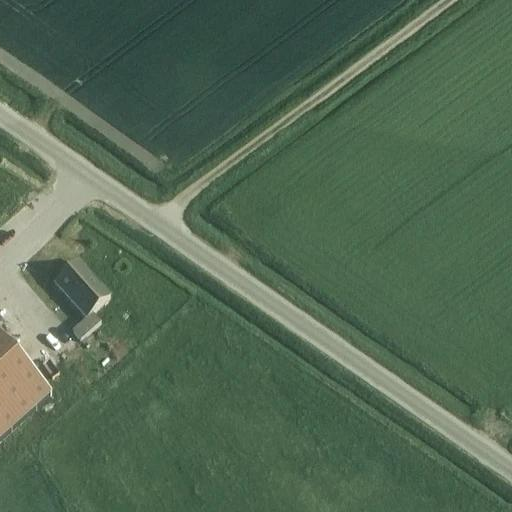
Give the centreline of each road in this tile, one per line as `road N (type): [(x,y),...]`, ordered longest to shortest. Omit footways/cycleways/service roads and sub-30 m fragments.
road 1 (unclassified): [(511,474),(0,118)]
road 2 (track): [(141,217),(436,0)]
